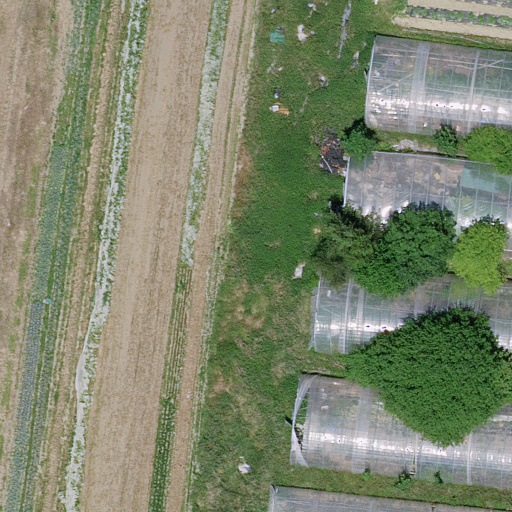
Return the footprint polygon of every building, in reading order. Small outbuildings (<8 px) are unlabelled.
[(367,127),(511,136),(511,55),(372,47),(367,127)] [(345,228),(511,241),(511,169),(351,157),(345,228)] [(511,358),(511,287),(321,275),(316,346),(511,358)] [(511,476),(511,395),(301,372),(292,453),(511,476)] [(511,511),(511,507),(275,483),(271,511),(511,511)]
